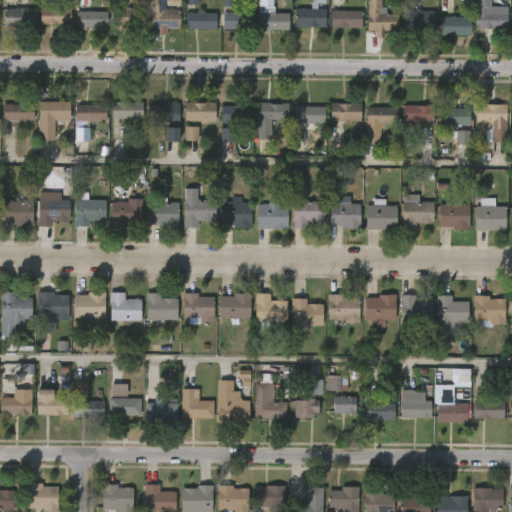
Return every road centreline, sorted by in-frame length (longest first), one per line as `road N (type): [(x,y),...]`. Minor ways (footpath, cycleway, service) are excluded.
road 1 (residential): [(0,260),(511,265)]
road 2 (residential): [(0,63),(511,67)]
road 3 (residential): [(0,460),(511,461)]
